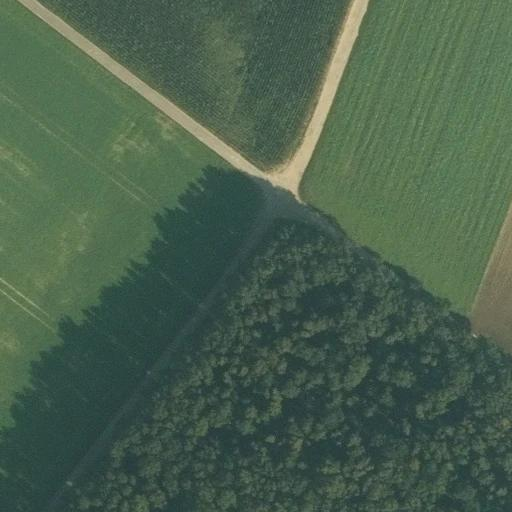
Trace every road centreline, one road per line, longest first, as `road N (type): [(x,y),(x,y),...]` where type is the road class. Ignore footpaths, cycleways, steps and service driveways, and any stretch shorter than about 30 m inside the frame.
road 1 (track): [(24,0),(511,373)]
road 2 (track): [(47,511),(285,200),(358,0)]
